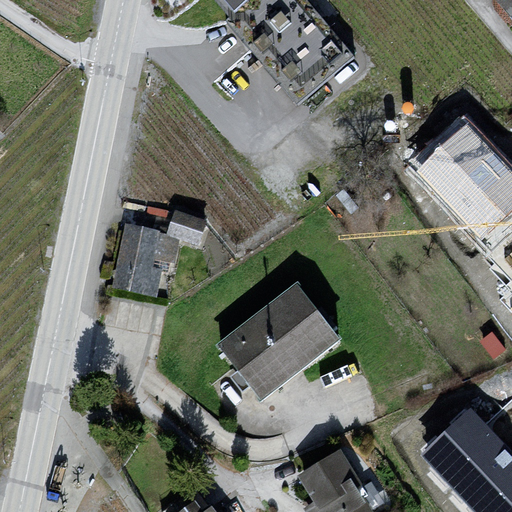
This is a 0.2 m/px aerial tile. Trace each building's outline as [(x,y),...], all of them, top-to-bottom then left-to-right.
[(252,0),(224,0),(236,14),(252,0)] [(511,19),(511,0),(487,0),(507,24),(511,19)] [(511,207),(511,175),(468,130),(424,171),(483,234),(511,207)] [(164,238),(121,229),(110,297),(153,303),(174,248),(196,249),(204,224),(173,214),(164,238)] [(294,290),(211,354),(256,408),(335,349),(294,290)] [(511,511),(511,459),(469,413),(424,453),(478,511),(511,511)] [(345,454),(300,480),(316,507),(310,511),(371,511),(356,489),(364,485),(345,454)]
